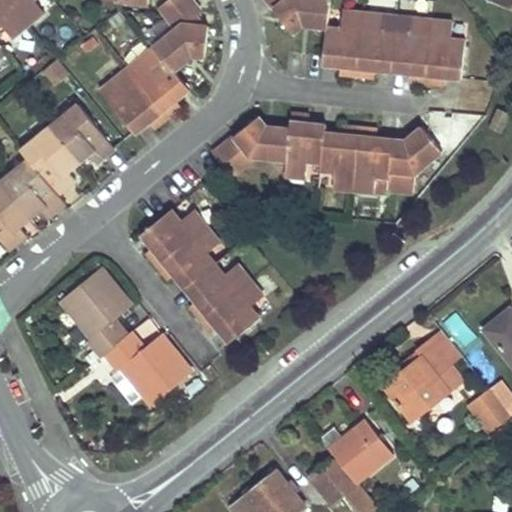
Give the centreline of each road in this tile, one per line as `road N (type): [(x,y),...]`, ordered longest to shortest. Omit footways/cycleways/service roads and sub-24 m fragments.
road 1 (secondary): [(511,197),(467,247),(176,477),(119,511)]
road 2 (residential): [(0,299),(221,111),(250,46),(241,0)]
road 3 (residential): [(0,399),(27,452),(67,502)]
